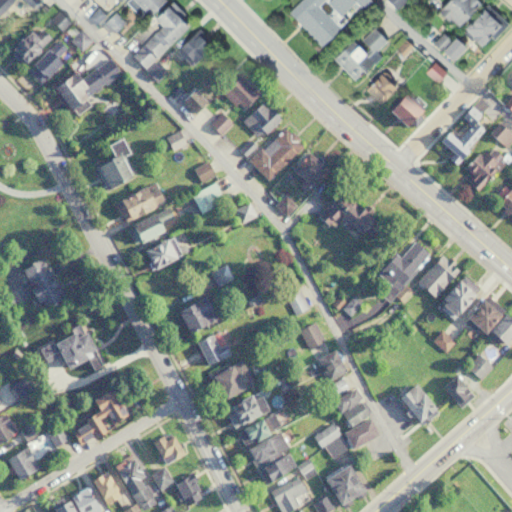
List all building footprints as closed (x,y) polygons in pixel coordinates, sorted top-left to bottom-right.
[(128,0),(146,16),(160,0),(128,0)] [(321,45),(348,18),(344,13),(356,1),(365,10),(374,2),(372,0),(299,0),(288,11),(321,45)] [(477,1),(476,0),(442,0),(435,8),(453,26),(477,1)] [(187,25),(165,2),(151,16),(159,25),(129,54),(142,68),(187,25)] [(461,27),(478,44),(503,19),(486,2),(461,27)] [(334,59),(354,79),(381,54),(377,49),(387,39),(371,24),(334,59)] [(21,63),(47,37),(38,28),(31,35),(25,29),(6,47),(21,63)] [(462,47),(445,29),(432,42),(450,59),(462,47)] [(70,39),(80,48),(88,38),(78,30),(70,39)] [(207,44),(193,30),(172,49),(186,64),(207,44)] [(67,52),(54,39),(26,68),(39,81),(67,52)] [(65,111),(119,73),(108,57),(75,79),(70,71),(48,86),(65,111)] [(397,85),(383,69),(361,87),(375,103),(397,85)] [(219,97),(244,109),(255,88),(230,76),(219,97)] [(191,114),(204,102),(191,87),(178,99),(191,114)] [(382,110),(400,128),(404,124),(407,127),(421,112),(401,91),(382,110)] [(257,139),(278,118),(266,107),(259,115),(252,108),(239,121),(257,139)] [(484,130),(466,111),(461,116),(468,123),(452,139),(444,130),(434,140),(454,160),(484,130)] [(228,122),(218,113),(207,124),(218,134),(228,122)] [(511,139),(496,122),(485,132),(501,149),(511,139)] [(246,161),(265,180),(301,144),(282,126),(246,161)] [(182,143),(176,132),(164,140),(170,150),(182,143)] [(103,188),(130,175),(121,156),(127,153),(119,137),(104,144),(110,155),(92,165),(103,188)] [(473,190),(497,167),(479,149),(460,168),(468,176),(463,181),(473,190)] [(288,169),(307,188),(324,172),(304,152),(288,169)] [(212,175),(205,160),(190,168),(197,182),(212,175)] [(222,200),(211,181),(187,195),(198,214),(222,200)] [(510,219),(511,216),(511,182),(511,181),(492,200),(510,219)] [(160,203),(151,182),(109,201),(119,222),(160,203)] [(283,215),(295,201),(285,192),(273,206),(283,215)] [(329,225),(332,215),(357,225),(363,209),(328,195),(317,221),(329,225)] [(159,231),(151,214),(123,227),(131,245),(159,231)] [(426,252),(407,237),(377,275),(396,290),(426,252)] [(148,271),(172,258),(162,238),(138,252),(148,271)] [(431,298),(455,270),(437,255),(413,283),(431,298)] [(61,296),(39,256),(14,270),(36,310),(61,296)] [(452,319),(472,295),(454,280),(433,304),(452,319)] [(292,314),(306,306),(294,286),(280,293),(292,314)] [(186,334),(215,317),(201,294),(172,311),(186,334)] [(347,315),(358,304),(351,296),(339,307),(347,315)] [(481,333),(483,331),(500,345),(511,330),(511,323),(499,312),(497,314),(478,299),(463,318),(481,333)] [(296,330),(306,348),(321,340),(312,322),(296,330)] [(60,369),(91,355),(78,327),(47,342),(60,369)] [(204,365),(226,353),(213,330),(191,342),(204,365)] [(324,381),(342,372),(331,349),(313,358),(324,381)] [(477,379),(489,366),(476,354),(464,366),(477,379)] [(239,359),(207,375),(219,399),(251,384),(239,359)] [(437,387),(457,408),(471,394),(450,374),(437,387)] [(364,414),(340,378),(322,390),(346,426),(364,414)] [(433,410),(411,383),(393,397),(414,425),(433,410)] [(77,442),(122,416),(106,388),(86,400),(93,412),(68,426),(77,442)] [(265,407),(254,389),(220,410),(231,427),(265,407)] [(0,411),(0,439),(13,432),(0,412),(0,411)] [(275,429),(267,414),(233,431),(240,446),(275,429)] [(375,434),(367,418),(339,432),(348,448),(375,434)] [(323,446),(330,455),(342,446),(335,437),(337,435),(328,422),(309,436),(319,449),(323,446)] [(158,464),(178,454),(167,431),(147,442),(158,464)] [(252,466),(261,483),(293,467),(276,434),(244,450),(252,466)] [(466,462),(482,479),(501,463),(485,444),(466,462)] [(0,458),(12,480),(34,469),(23,447),(0,458)] [(129,455),(110,464),(130,504),(136,501),(141,510),(153,503),(129,455)] [(336,505),(360,490),(343,464),(319,479),(336,505)] [(170,480),(160,465),(146,474),(155,489),(170,480)] [(102,504),(117,494),(101,471),(86,481),(102,504)] [(198,498),(190,476),(172,482),(179,505),(198,498)] [(269,486),(273,510),(304,505),(299,480),(269,486)] [(68,495),(75,511),(96,511),(85,487),(68,495)] [(49,511),(69,511),(64,498),(47,506),(49,511)]
